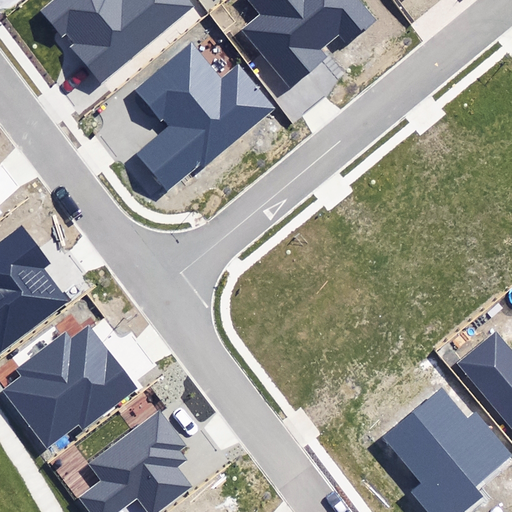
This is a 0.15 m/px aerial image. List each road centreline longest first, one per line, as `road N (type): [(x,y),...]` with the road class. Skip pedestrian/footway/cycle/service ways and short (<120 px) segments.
road 1 (residential): [(154,294),(511,0)]
road 2 (residential): [(326,511),(154,294)]
road 3 (residential): [(154,294),(0,85)]
